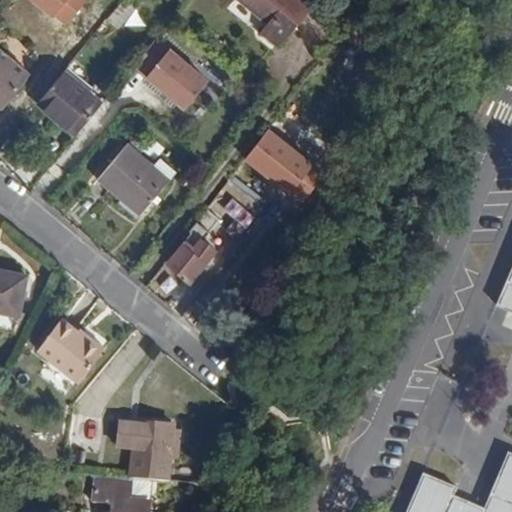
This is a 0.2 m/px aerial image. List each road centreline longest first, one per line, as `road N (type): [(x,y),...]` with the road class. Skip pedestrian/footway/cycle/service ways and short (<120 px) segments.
road 1 (residential): [(511,130),(343,511)]
road 2 (residential): [(0,190),(220,368)]
